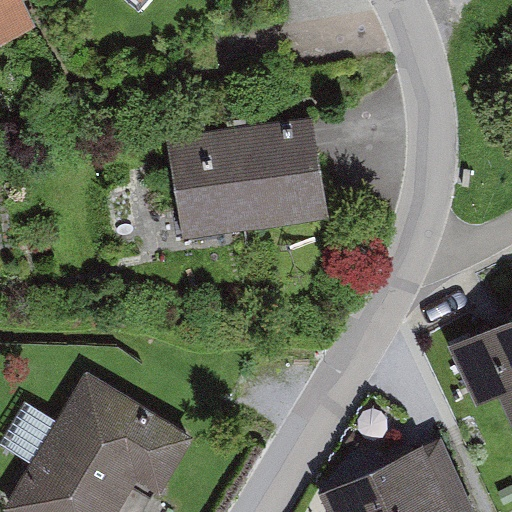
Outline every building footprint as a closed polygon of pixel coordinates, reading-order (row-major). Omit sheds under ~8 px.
[(50,0),(0,0),(0,45),(59,18),(50,0)] [(321,100),(175,130),(198,241),(345,211),(321,100)] [(0,215),(0,257),(9,255),(0,215)] [(511,318),(461,343),(490,402),(511,391),(511,318)] [(184,437),(87,377),(9,503),(24,511),(107,511),(135,467),(157,481),(184,437)] [(501,511),(459,430),(343,490),(354,511),(501,511)]
